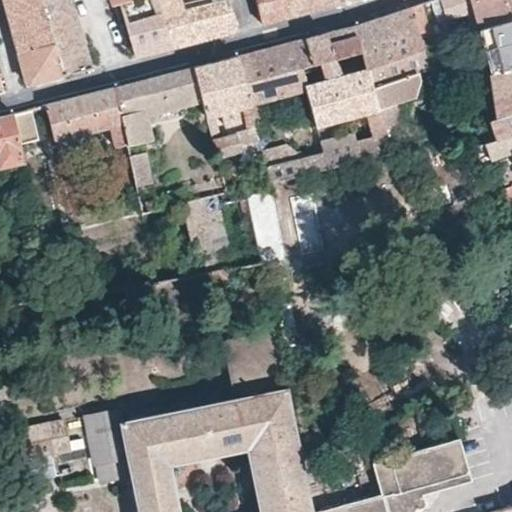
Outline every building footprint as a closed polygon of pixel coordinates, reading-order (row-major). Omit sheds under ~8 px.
[(3,0),(8,15),(15,41),(50,30),(40,0),(3,0)] [(79,70),(90,67),(79,33),(68,0),(40,0),(50,30),(64,74),(79,70)] [(133,56),(169,47),(155,0),(129,0),(119,3),(127,35),(133,56)] [(155,0),(169,47),(239,28),(231,0),(220,0),(184,10),(180,0),(155,0)] [(257,0),(263,22),(302,12),(340,2),(339,0),(257,0)] [(511,0),(471,0),(480,29),(511,19),(511,0)] [(363,51),(367,68),(424,49),(419,32),(429,29),(421,3),(390,14),(356,25),(363,51)] [(511,19),(480,29),(489,65),(470,71),(467,64),(443,72),(440,73),(439,76),(439,80),(439,83),(441,88),(445,86),(492,71),(511,64),(511,19)] [(314,64),(363,51),(356,25),(328,32),(315,36),(308,37),(314,61),(301,65),(302,69),(315,66),(314,64)] [(50,30),(15,41),(27,83),(51,77),(64,74),(50,30)] [(306,85),(302,69),(301,65),(314,61),(308,37),(272,47),(239,55),(250,103),(307,89),(306,85)] [(390,152),(403,147),(399,132),(405,130),(398,102),(423,93),(420,83),(417,71),(430,67),(424,49),(367,68),(378,108),(390,152)] [(201,95),(216,156),(242,149),(238,133),(255,128),(250,105),(250,103),(239,55),(216,61),(194,67),(201,95)] [(511,64),(492,71),(498,115),(511,110),(511,64)] [(116,86),(128,144),(151,139),(152,137),(145,109),(201,95),(194,67),(153,77),(116,86)] [(322,152),(326,167),(390,152),(378,108),(367,68),(306,85),(307,89),(315,122),(316,124),(365,112),(374,137),(356,143),(352,132),(319,140),(322,152)] [(112,126),(116,146),(128,144),(116,86),(66,99),(46,104),(56,139),(112,126)] [(451,107),(445,86),(441,88),(430,91),(436,111),(451,107)] [(13,112),(21,143),(38,139),(30,108),(13,112)] [(490,118),(497,139),(511,133),(511,110),(498,115),(490,118)] [(0,167),(25,161),(21,143),(13,112),(0,114),(0,167)] [(511,133),(497,139),(485,143),(490,159),(511,151),(511,133)] [(326,167),(322,152),(298,157),(296,150),(287,145),(261,151),(264,165),(268,181),(326,167)] [(147,152),(130,156),(136,186),(152,183),(147,152)] [(511,176),(498,181),(500,190),(511,185),(511,176)] [(511,185),(500,190),(507,211),(511,208),(511,185)] [(214,195),(180,203),(192,258),(200,257),(203,271),(224,267),(221,254),(228,253),(214,195)] [(132,511),(308,511),(283,393),(116,428),(114,420),(78,428),(88,480),(90,479),(94,498),(129,493),(132,511)] [(71,448),(66,420),(19,429),(25,457),(71,448)] [(438,440),(438,443),(439,446),(456,441),(456,439),(454,436),(438,440)] [(311,507),(312,511),(408,511),(404,491),(451,480),(453,485),(474,480),(462,437),(456,439),(456,441),(439,446),(438,443),(423,447),(423,450),(406,454),(405,451),(394,453),(394,456),(376,461),(382,490),(374,492),(375,497),(356,500),(355,497),(339,500),(339,504),(323,508),(322,505),(311,507)] [(405,448),(405,451),(406,454),(423,450),(423,447),(422,444),(405,448)] [(374,455),(376,461),(394,456),(394,453),(393,451),(374,455)] [(408,511),(416,511),(416,508),(413,495),(424,493),(453,485),(451,480),(404,491),(408,511)] [(355,494),(355,497),(356,500),(375,497),(374,492),(373,490),(355,494)] [(322,502),(322,505),(323,508),(339,504),(339,500),(338,498),(322,502)]
